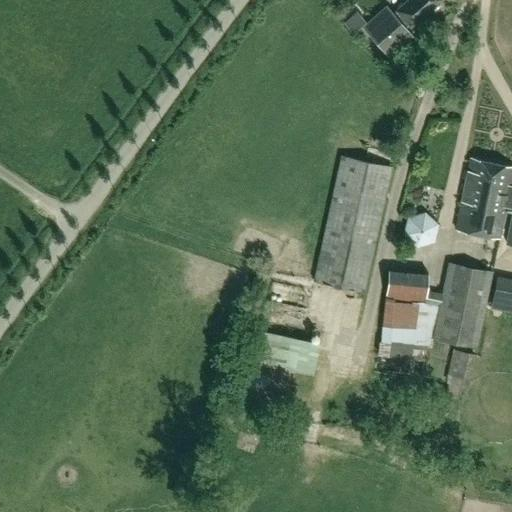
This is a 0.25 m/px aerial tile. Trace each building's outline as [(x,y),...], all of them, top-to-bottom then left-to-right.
[(409,28),(441,0),(440,0),(408,0),(395,12),(396,13),(393,15),(388,10),(365,30),(367,33),(366,33),(371,38),(388,58),(412,38),(405,30),(408,27),(409,28)] [(353,35),(364,26),(357,18),(346,28),(353,35)] [(363,290),(390,164),(340,154),(313,279),(363,290)] [(511,186),(509,186),(511,171),(511,165),(468,157),(453,231),(499,240),(505,207),(511,208),(511,212),(506,244),(511,244),(511,186)] [(426,211),(408,216),(403,233),(416,245),(433,241),(438,224),(426,211)] [(475,347),(484,301),(490,273),(447,264),(441,293),(426,291),(428,273),(388,269),(385,297),(424,301),(424,303),(411,302),(411,303),(393,301),(393,298),(385,297),(380,341),(379,341),(377,355),(421,360),(423,348),(430,348),(432,339),(443,341),(453,343),(475,347)] [(511,296),(493,292),(489,309),(511,314),(511,296)] [(321,347),(259,334),(244,404),(278,411),(286,372),(314,378),(321,347)] [(453,349),(445,382),(467,387),(475,354),(453,349)]
